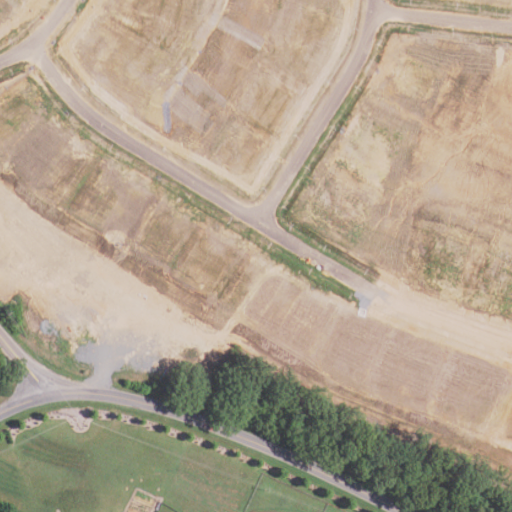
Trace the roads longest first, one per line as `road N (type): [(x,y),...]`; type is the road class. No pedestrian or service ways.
road 1 (residential): [(268,226),(372,65),(385,0),(63,17),(38,49)]
road 2 (residential): [(511,336),(268,226),(103,129),(58,84),(38,49)]
road 3 (residential): [(0,413),(47,396),(112,396),(270,453),(399,511)]
road 4 (residential): [(511,28),(384,15)]
